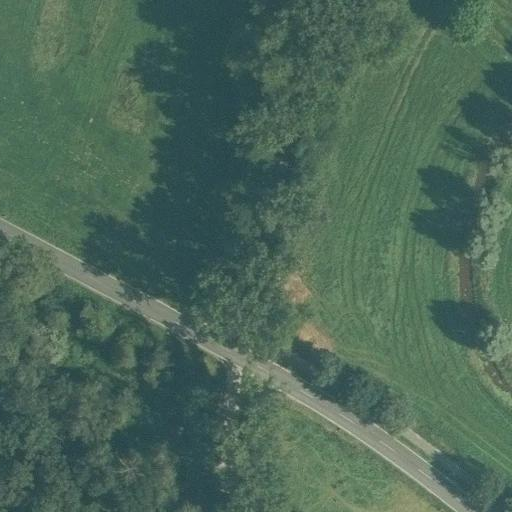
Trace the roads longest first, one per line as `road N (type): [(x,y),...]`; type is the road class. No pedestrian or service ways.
road 1 (secondary): [(473,511),(293,385),(0,230)]
road 2 (track): [(334,0),(225,347)]
road 3 (track): [(242,356),(228,511)]
